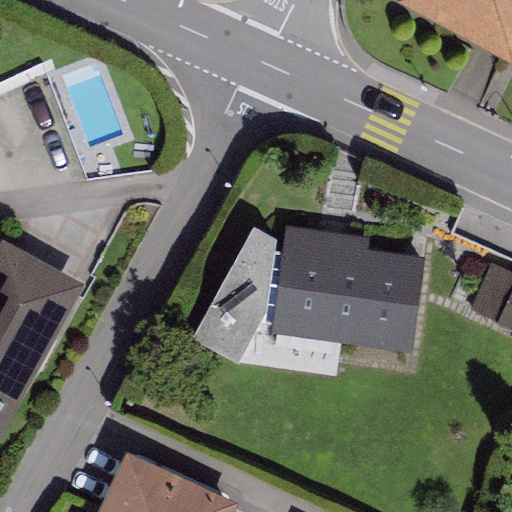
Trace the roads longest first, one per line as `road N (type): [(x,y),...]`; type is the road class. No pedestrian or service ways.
road 1 (residential): [(26,511),(269,67)]
road 2 (residential): [(511,183),(269,67)]
road 3 (residential): [(269,67),(125,0)]
